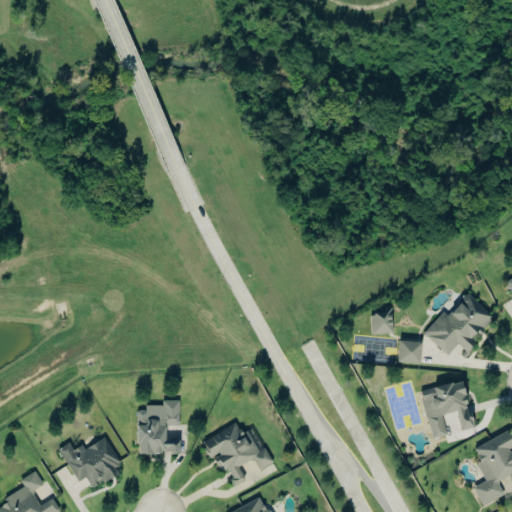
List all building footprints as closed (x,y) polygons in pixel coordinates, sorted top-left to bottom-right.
[(423,334),(448,354),(457,343),(467,351),(475,342),(472,340),(493,315),(466,292),(447,314),(442,310),(423,334)] [(371,333),(393,333),(392,310),(370,311),(371,333)] [(397,362),(420,363),(421,341),(398,340),(397,362)] [(431,438),(447,435),(442,414),(455,411),(459,430),(471,427),(461,380),(421,389),(431,438)] [(178,425),(178,400),(162,400),(162,404),(145,404),(145,410),(136,410),(137,453),(179,453),(178,439),(165,439),(165,425),(178,425)] [(201,440),(210,458),(213,457),(221,473),(226,471),(233,486),(245,480),(238,466),(253,458),(259,470),(273,463),(265,447),(261,449),(250,428),(241,433),(236,423),(201,440)] [(473,447),(480,461),(476,462),(485,480),(473,486),(482,505),(504,495),(497,480),(507,475),(511,485),(511,437),(508,430),(473,447)] [(77,481),(85,476),(92,488),(122,470),(103,437),(84,448),(82,444),(73,449),(69,442),(58,448),(77,481)] [(0,506),(0,511),(55,511),(59,510),(52,498),(39,505),(31,491),(42,484),(34,470),(19,479),(23,486),(3,498),(6,503),(0,506)] [(271,511),(270,508),(264,510),(260,499),(224,511),(271,511)]
